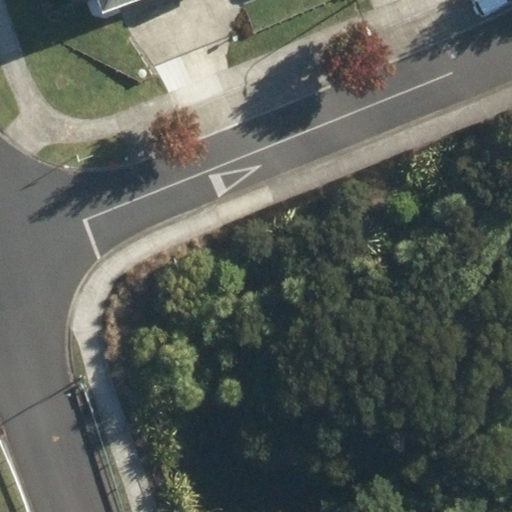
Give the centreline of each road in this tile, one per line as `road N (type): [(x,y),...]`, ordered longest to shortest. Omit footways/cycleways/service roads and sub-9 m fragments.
road 1 (residential): [(511,44),(0,248)]
road 2 (residential): [(0,276),(81,511)]
